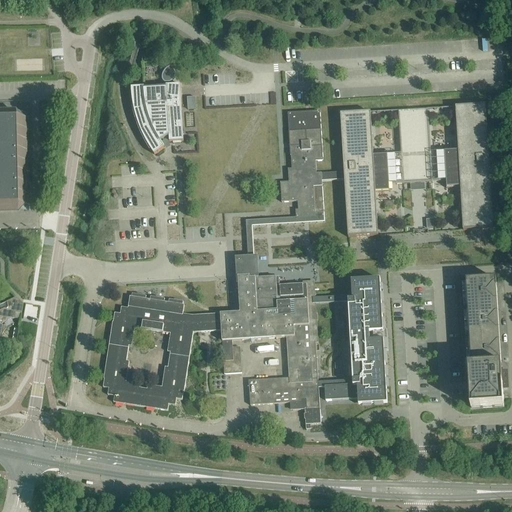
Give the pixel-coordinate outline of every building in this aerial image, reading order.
[(145,87),(132,88),(132,92),(132,96),(133,100),(133,105),(134,109),(135,113),(136,117),(137,121),(139,125),(140,129),(142,133),(144,137),(146,140),(148,144),(150,148),(152,151),(154,155),(165,147),(161,141),(163,140),(163,141),(163,142),(168,139),(168,138),(167,139),(167,137),(169,136),(170,142),(173,142),(173,144),(181,143),(181,141),(184,141),(183,133),(181,133),(181,129),(180,109),(182,109),(180,85),(167,86),(167,83),(168,83),(169,83),(170,83),(171,82),(172,81),(173,81),(174,80),(174,79),(175,78),(175,77),(176,76),(176,75),(176,74),(176,73),(176,72),(175,71),(175,70),(174,70),(175,69),(176,68),(175,68),(174,67),(173,67),(172,67),(171,67),(170,67),(169,67),(168,68),(167,68),(167,69),(166,70),(165,71),(164,71),(164,72),(163,73),(163,74),(163,75),(162,76),(162,77),(162,78),(163,83),(163,89),(145,90),(145,87)] [(195,97),(187,98),(188,109),(196,109),(195,97)] [(115,313),(114,322),(113,322),(104,379),(105,379),(103,388),(109,389),(108,395),(115,396),(114,403),(168,411),(169,405),(176,406),(176,405),(177,399),(182,400),(184,392),(193,333),(222,331),(222,342),(224,375),(242,373),(240,347),(233,348),(232,341),(287,337),(289,378),(249,381),(250,406),(292,403),(293,411),(302,410),(305,410),(305,415),(304,415),(305,420),(306,420),(306,430),(307,430),(307,425),(321,424),(321,419),(321,414),(320,414),(319,388),(318,382),(314,303),(313,298),(312,283),(303,284),(277,286),(276,277),(259,278),(255,278),(254,257),(252,226),(324,222),(324,213),(323,201),(322,186),(322,181),(345,180),(349,238),(379,236),(376,193),(390,192),(390,185),(446,181),(446,188),(461,187),(463,231),(494,229),(486,105),(456,107),(459,150),(431,152),(428,109),(398,111),(401,154),(374,155),(371,112),(341,114),(345,172),(322,174),(322,173),(317,173),(316,161),(323,161),(321,130),(320,111),(288,113),(289,131),(291,156),(292,167),(292,169),(288,169),(289,182),(281,183),(282,202),(298,201),(299,210),(296,210),(296,218),(247,221),(249,257),(249,268),(237,269),(238,277),(237,277),(238,297),(239,297),(240,313),(192,316),(183,314),(184,305),(183,305),(183,302),(176,300),(169,299),(169,303),(164,302),(165,299),(151,297),(150,300),(146,299),(146,296),(132,294),(132,297),(130,297),(128,309),(122,308),(121,314),(115,313)] [(0,205),(28,205),(26,118),(20,118),(0,118),(0,205)] [(496,279),(466,280),(467,285),(468,306),(468,314),(470,335),(470,342),(471,362),(472,366),(466,367),(466,368),(469,368),(469,375),(469,377),(470,389),(471,405),(480,404),(480,408),(495,407),(494,403),(504,403),(501,365),(497,365),(493,293),(492,285),(494,285),(496,285),(496,288),(497,288),(496,279)] [(314,298),(314,304),(349,302),(353,380),(319,383),(319,388),(325,387),(326,401),(359,399),(359,406),(388,404),(386,380),(385,352),(384,331),(382,303),(381,280),(352,281),(353,296),(314,298)] [(17,339),(23,304),(16,297),(0,304),(0,349),(5,346),(2,347),(1,343),(1,338),(3,333),(6,329),(1,324),(4,322),(8,320),(11,319),(15,319),(15,312),(19,312),(19,307),(22,307),(16,339),(17,339)] [(263,367),(263,377),(276,376),(276,366),(263,367)]
